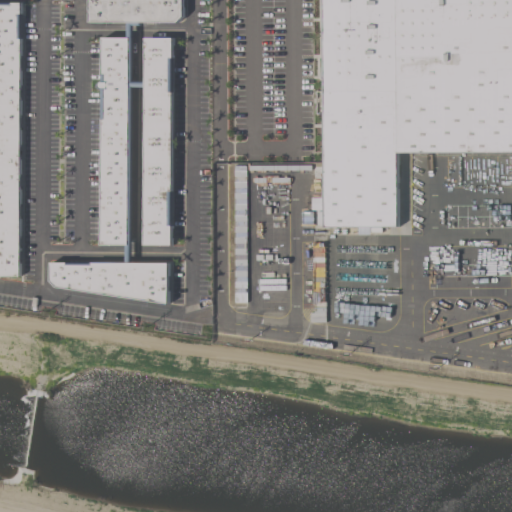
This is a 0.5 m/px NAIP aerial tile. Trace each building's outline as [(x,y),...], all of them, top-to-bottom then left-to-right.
[(183,0),(89,0),(89,23),(183,23),(183,0)] [(511,0),(511,152),(395,153),(396,226),(326,226),(324,0),(511,0)] [(21,3),(0,3),(0,277),(20,277),(21,3)] [(100,246),(132,246),(133,85),(132,85),(132,38),(101,38),(100,246)] [(145,38),(144,246),(171,246),(173,39),(145,38)] [(170,267),(51,259),(48,292),(168,300),(170,267)]
